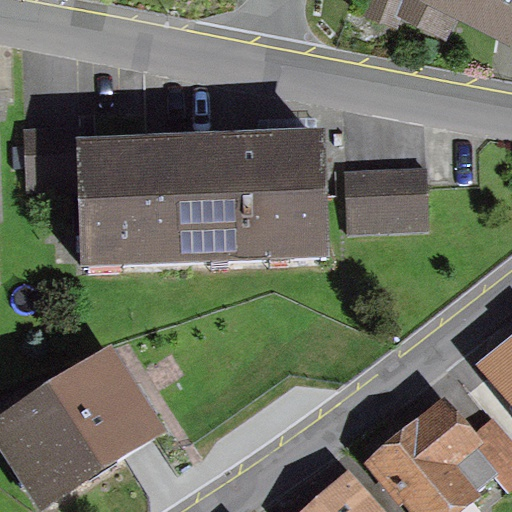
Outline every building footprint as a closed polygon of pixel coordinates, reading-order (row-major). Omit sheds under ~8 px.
[(393,19),(398,7),(441,28),(455,2),(511,30),(511,0),(371,0),(368,10),(393,19)] [(27,194),(82,193),(81,158),(80,131),(25,133),(27,194)] [(321,151),(201,154),(205,265),(325,261),(321,151)] [(201,154),(81,158),(82,193),(85,268),(205,265),(201,154)] [(426,172),(345,176),(348,236),(428,233),(426,172)] [(511,359),(494,374),(511,395),(511,359)] [(45,504),(151,437),(106,366),(0,434),(45,504)] [(473,449),(443,413),(373,470),(399,501),(403,498),(414,511),(457,511),(472,500),(471,499),(495,479),(471,450),(473,449)] [(368,511),(347,488),(319,511),(368,511)]
